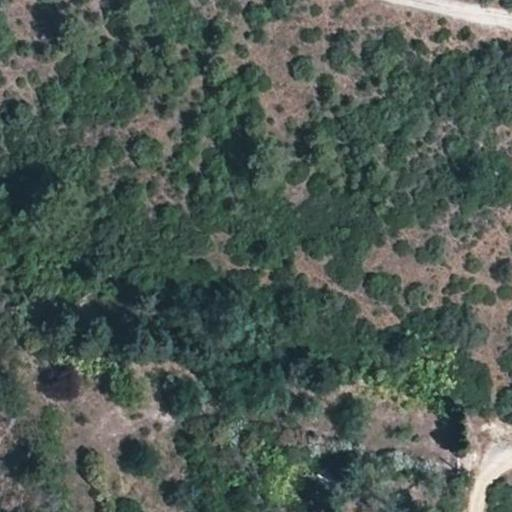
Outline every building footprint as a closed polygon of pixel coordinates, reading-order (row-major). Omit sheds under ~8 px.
[(188,376),(189,364),(159,356),(155,368),(188,376)] [(203,392),(206,367),(190,364),(189,364),(188,376),(186,390),(203,392)] [(277,420),(392,436),(397,410),(396,401),(384,398),(386,390),(364,386),(361,395),(281,386),(277,420)] [(397,410),(392,436),(417,440),(421,414),(397,410)] [(122,466),(126,492),(142,489),(164,485),(160,459),(122,466)] [(142,489),(126,492),(129,502),(143,499),(142,489)] [(163,495),(143,499),(129,502),(129,511),(138,511),(165,507),(163,495)]
